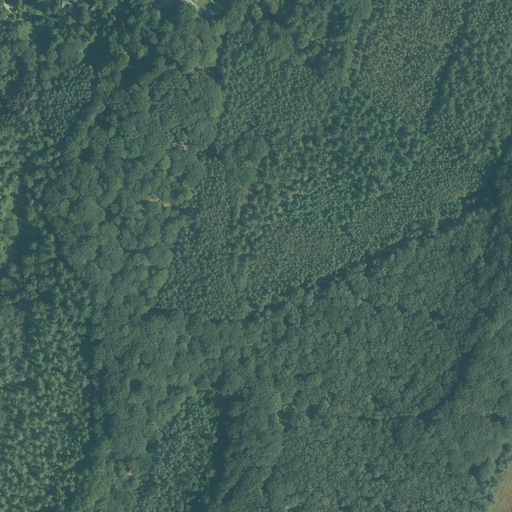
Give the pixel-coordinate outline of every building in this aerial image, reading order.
[(9,0),(5,0),(5,1),(11,8),(14,6),(9,0)] [(124,4),(121,1),(113,8),(115,11),(124,4)] [(199,19),(203,14),(187,3),(184,9),(199,19)] [(222,10),(216,5),(213,9),(219,14),(222,10)] [(97,9),(94,7),(86,15),(89,17),(97,9)]
